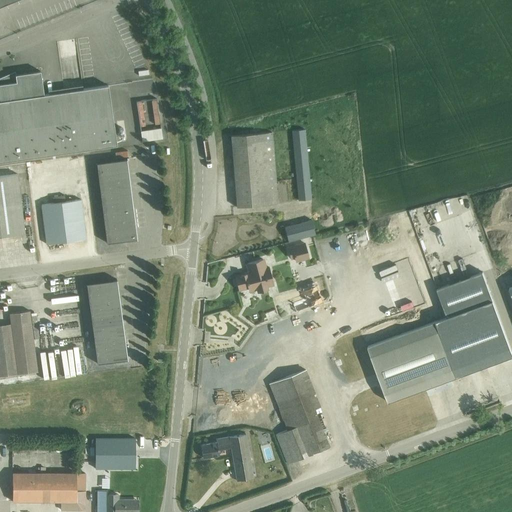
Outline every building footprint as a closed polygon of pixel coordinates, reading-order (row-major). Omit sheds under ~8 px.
[(0,161),(117,144),(108,85),(44,94),(40,71),(16,74),(15,71),(0,77),(0,161)] [(162,130),(162,107),(154,107),(154,102),(145,102),(145,109),(142,109),(142,130),(162,130)] [(311,199),(305,129),(292,130),(298,200),(311,199)] [(166,131),(144,132),(145,143),(166,142),(166,131)] [(272,132),(231,135),(231,136),(237,207),(277,204),(272,132)] [(99,183),(129,179),(127,159),(96,162),(99,183)] [(0,236),(25,233),(17,173),(0,175),(0,236)] [(129,179),(99,183),(101,203),(132,199),(129,179)] [(41,204),(46,244),(86,239),(81,199),(41,204)] [(134,218),(132,199),(101,203),(104,222),(134,218)] [(137,239),(134,218),(104,222),(106,243),(137,239)] [(288,241),(315,234),(311,219),(284,227),(288,241)] [(305,243),(288,248),(290,258),(294,257),(295,261),(309,257),(305,243)] [(236,279),(234,281),(236,285),(238,286),(238,289),(248,287),(249,290),(257,288),(258,292),(260,291),(262,293),(265,292),(266,291),(267,289),(266,285),(273,284),(269,267),(265,268),(263,259),(247,263),(250,275),(246,276),(245,273),(235,276),(236,279)] [(482,272),(437,289),(447,317),(444,318),(436,321),(457,377),(511,356),(511,352),(493,300),(482,272)] [(89,304),(119,300),(117,279),(86,283),(89,304)] [(305,298),(292,303),(296,312),(323,301),(316,285),(302,290),(305,298)] [(122,319),(119,300),(89,304),(91,323),(122,319)] [(0,376),(37,371),(31,321),(29,310),(9,313),(10,323),(0,324),(0,376)] [(122,319),(91,323),(94,343),(125,339),(122,319)] [(436,321),(368,346),(388,402),(434,385),(451,379),(457,377),(436,321)] [(125,339),(94,343),(97,363),(127,359),(125,339)] [(271,406),(245,415),(251,430),(276,421),(271,406)] [(298,425),(275,434),(287,463),(310,454),(298,425)] [(216,442),(201,445),(203,458),(219,455),(218,450),(231,448),(236,480),(253,477),(245,433),(222,438),(216,439),(216,442)] [(135,438),(95,438),(95,468),(135,468),(135,438)] [(85,506),(85,473),(76,473),(12,473),(12,501),(60,501),(60,509),(82,509),(85,506)] [(107,489),(97,489),(96,511),(133,511),(133,499),(118,499),(118,493),(107,493),(107,489)]
